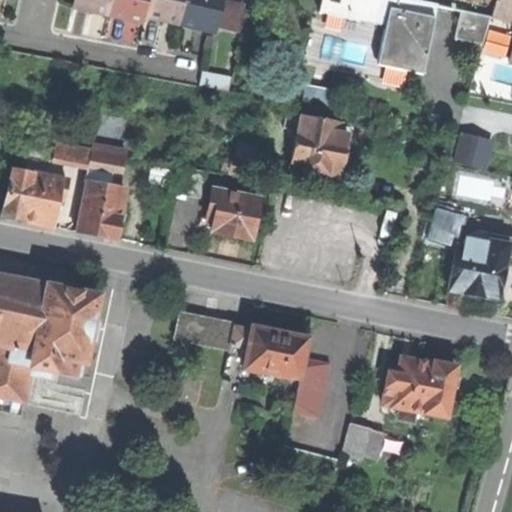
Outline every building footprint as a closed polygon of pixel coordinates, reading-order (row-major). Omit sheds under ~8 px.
[(83,7),(108,13),(111,0),(73,0),(73,5),(83,7)] [(143,21),(145,14),(147,0),(111,0),(108,13),(134,19),(143,21)] [(157,17),(180,22),(184,0),(147,0),(145,14),(157,17)] [(221,0),(184,0),(180,22),(205,28),(214,30),(216,22),(221,0)] [(241,4),(223,0),(221,0),(216,22),(236,27),(241,4)] [(322,0),(320,12),(385,26),(388,9),(434,19),(436,7),(403,0),(322,0)] [(508,23),(511,7),(511,0),(496,0),(494,6),(491,19),(508,23)] [(428,46),(434,19),(388,9),(385,26),(391,27),(383,66),(422,74),(428,46)] [(483,43),(491,19),(460,12),(454,40),(470,44),(471,40),(483,43)] [(377,65),(383,66),(391,27),(385,26),(377,65)] [(199,84),(227,90),(231,75),(202,69),(199,84)] [(340,131),(342,122),(301,114),(291,166),(330,173),(341,175),(349,133),(340,131)] [(476,170),(483,142),(459,136),(451,163),(476,170)] [(53,158),(88,165),(91,148),(56,142),(53,158)] [(107,235),(115,237),(125,188),(109,184),(112,169),(122,171),(126,148),(92,142),(91,148),(88,165),(75,229),(107,235)] [(254,177),(257,161),(233,156),(230,172),(254,177)] [(202,197),(207,169),(179,164),(173,192),(202,197)] [(61,213),(68,179),(13,168),(4,215),(32,221),(53,225),(55,212),(61,213)] [(258,198),(214,189),(208,217),(202,216),(201,222),(205,228),(212,229),(212,231),(251,238),(254,223),(258,198)] [(453,237),(459,217),(432,209),(423,240),(441,245),(444,235),(453,237)] [(483,244),(460,239),(458,247),(452,245),(441,289),(459,294),(491,301),(501,257),(507,259),(511,242),(485,235),(483,244)] [(0,277),(0,398),(22,403),(30,367),(79,377),(96,297),(31,284),(0,277)] [(241,371),(296,381),(305,340),(275,334),(250,329),(250,331),(233,328),(234,325),(206,320),(179,314),(173,340),(228,351),(228,347),(246,350),(241,371)] [(291,413),(317,419),(329,365),(302,359),(291,413)] [(452,373),(453,367),(431,363),(430,365),(414,362),(399,359),(395,377),(386,375),(380,406),(398,410),(396,421),(409,424),(412,413),(443,419),(448,393),(453,389),(455,379),(452,373)] [(376,462),(383,436),(368,432),(368,430),(347,425),(339,456),(360,461),(361,458),(376,462)] [(336,461),(282,447),(275,473),(328,487),(336,461)]
